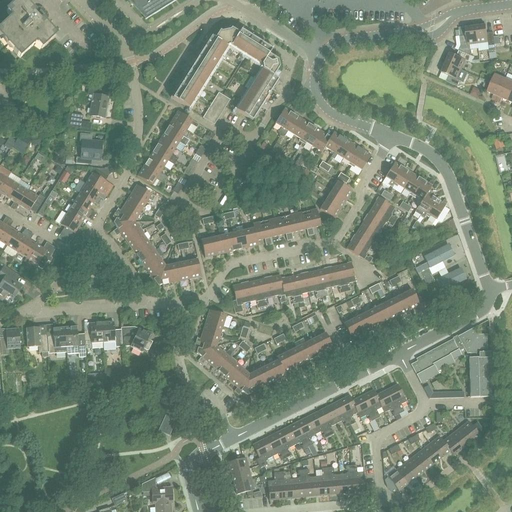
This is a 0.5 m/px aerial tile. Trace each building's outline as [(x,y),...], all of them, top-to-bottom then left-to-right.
[(40,47),(41,46),(42,46),(54,35),(42,22),(45,19),(46,18),(46,17),(46,15),(46,14),(45,13),(44,11),(42,9),(41,8),(38,8),(36,8),(40,11),(34,16),(31,13),(33,11),(21,0),(16,0),(7,9),(5,10),(11,16),(0,26),(0,36),(18,56),(34,41),(40,47)] [(127,0),(146,19),(176,0),(127,0)] [(487,33),(486,25),(475,26),(478,43),(488,42),(488,46),(495,45),(494,37),(493,32),(487,33)] [(459,36),(459,37),(460,46),(459,50),(471,56),(470,44),(478,43),(475,26),(465,27),(459,28),(460,36),(459,36)] [(252,120),(278,79),(277,78),(280,72),(277,70),(279,66),(277,60),(268,54),(272,49),(240,29),(238,33),(231,28),(230,29),(221,31),(219,30),(214,38),(211,36),(172,98),(188,108),(227,45),(230,45),(261,64),(262,69),(236,110),(252,120)] [(456,56),(450,53),(445,63),(461,70),(465,60),(472,63),(473,59),(474,57),(471,56),(459,50),(456,56)] [(460,81),(457,79),(461,70),(445,63),(441,72),(448,75),(446,81),(457,87),(460,81)] [(491,99),(495,101),(505,79),(495,74),(487,92),(493,95),(491,99)] [(495,101),(499,103),(501,98),(508,101),(511,91),(511,81),(505,79),(495,101)] [(87,94),(93,95),(89,115),(104,118),(108,97),(98,96),(99,89),(88,87),(87,94)] [(216,97),(227,104),(230,100),(218,93),(216,97)] [(227,104),(216,97),(213,101),(225,108),(227,104)] [(210,105),(222,112),(225,108),(213,101),(210,105)] [(222,112),(210,105),(208,109),(219,116),(222,112)] [(275,123),(282,127),(278,132),(279,135),(280,136),(294,114),(284,108),(275,123)] [(205,113),(217,120),(219,116),(208,109),(205,113)] [(199,125),(178,112),(172,121),(186,130),(190,124),(196,128),(199,125)] [(217,120),(205,113),(203,118),(214,125),(217,120)] [(287,131),(294,135),(303,120),(294,114),(280,136),(283,137),(285,136),(287,131)] [(65,128),(77,130),(79,117),(68,115),(65,128)] [(294,135),(303,140),(305,137),(312,126),(303,120),(294,135)] [(182,136),(186,130),(172,121),(166,130),(179,138),(183,140),(185,138),(182,136)] [(303,140),(312,146),(318,137),(321,132),(312,126),(305,137),(303,140)] [(166,130),(160,140),(175,149),(179,142),(180,144),(183,140),(179,138),(166,130)] [(207,136),(212,140),(215,135),(209,132),(207,136)] [(322,152),(325,147),(324,147),(330,137),(321,132),(318,137),(312,146),(322,152)] [(325,147),(334,152),(342,138),(333,132),(330,137),(324,147),(325,147)] [(76,158),(75,164),(91,165),(92,160),(100,160),(102,143),(91,141),(91,135),(80,134),(80,141),(82,141),(80,158),(76,158)] [(334,152),(343,158),(352,144),(342,138),(334,152)] [(502,138),(493,141),(496,150),(505,148),(502,138)] [(171,155),(175,149),(160,140),(154,149),(176,162),(178,159),(171,155)] [(262,154),(267,157),(272,149),(267,146),(263,143),(257,152),(262,155),(262,154)] [(343,158),(352,164),(361,150),(352,144),(343,158)] [(154,149),(149,158),(163,167),(167,161),(174,165),(176,162),(154,149)] [(195,155),(201,158),(204,153),(198,150),(195,155)] [(361,170),(370,156),(361,150),(352,164),(361,170)] [(272,160),(271,161),(276,164),(282,154),(277,152),(272,160)] [(38,154),(34,159),(41,163),(45,158),(38,154)] [(280,166),(285,169),(290,161),(285,158),(286,157),(282,154),(276,164),(280,166)] [(149,158),(143,167),(164,180),(166,177),(160,173),(163,167),(149,158)] [(394,162),(385,177),(390,180),(387,185),(392,188),(393,185),(404,168),(394,162)] [(290,172),(294,175),(299,166),(295,163),(290,172)] [(323,170),(328,173),(331,167),(326,164),(323,170)] [(0,188),(7,178),(10,173),(0,166),(0,188)] [(54,171),(59,175),(62,169),(57,166),(54,171)] [(152,185),(156,179),(158,181),(160,178),(164,180),(143,167),(137,176),(152,185)] [(89,172),(92,173),(85,184),(106,196),(112,186),(102,180),(105,174),(108,176),(111,172),(111,170),(92,168),(89,172)] [(189,177),(192,172),(187,168),(184,173),(189,177)] [(398,185),(404,189),(413,174),(404,168),(393,185),(397,187),(398,185)] [(305,170),(300,178),(304,181),(304,180),(306,176),(309,172),(305,169),(305,170)] [(404,189),(410,192),(408,195),(411,197),(422,180),(413,174),(404,189)] [(8,179),(7,178),(0,188),(0,197),(1,195),(8,199),(17,184),(16,184),(19,180),(10,175),(8,179)] [(58,180),(64,184),(67,179),(61,175),(58,180)] [(349,179),(344,176),(341,181),(346,184),(349,179)] [(416,196),(422,200),(427,193),(434,182),(430,180),(428,184),(422,180),(411,197),(415,199),(416,196)] [(352,191),(337,181),(331,191),(346,200),(352,191)] [(308,183),(305,187),(310,191),(313,186),(308,183)] [(11,209),(14,211),(18,205),(27,191),(17,184),(8,199),(15,203),(11,209)] [(103,200),(106,196),(85,184),(79,194),(94,203),(98,197),(103,200)] [(153,196),(151,194),(136,185),(130,195),(145,204),(149,198),(151,199),(153,196)] [(178,195),(181,190),(175,186),(172,191),(178,195)] [(44,198),(45,196),(40,193),(37,197),(27,191),(18,205),(29,212),(31,208),(36,211),(44,198)] [(331,191),(326,200),(340,209),(346,200),(331,191)] [(385,199),(389,201),(393,196),(388,193),(385,199)] [(417,208),(423,212),(422,214),(425,216),(436,199),(427,193),(422,200),(417,208)] [(79,194),(73,204),(93,217),(96,213),(90,209),(94,203),(79,194)] [(143,212),(141,210),(145,204),(130,195),(125,204),(140,213),(139,214),(141,215),(143,212)] [(395,208),(379,198),(372,208),(395,223),(398,218),(394,216),(394,217),(391,215),(392,214),(391,214),(395,208)] [(430,216),(436,220),(441,223),(449,210),(444,207),(447,202),(444,200),(442,203),(436,199),(425,216),(429,218),(430,216)] [(320,209),(334,219),(340,209),(326,200),(320,209)] [(50,204),(45,201),(38,212),(43,215),(50,204)] [(73,204),(66,214),(81,223),(85,217),(91,220),(93,217),(73,204)] [(134,222),(139,214),(140,213),(125,204),(121,211),(118,209),(116,212),(134,222)] [(372,208),(366,218),(382,228),(385,223),(386,223),(387,222),(389,223),(389,225),(392,227),(395,223),(372,208)] [(320,226),(317,211),(316,209),(305,212),(311,236),(314,235),(312,228),(320,226)] [(116,236),(120,234),(119,232),(134,222),(116,212),(113,217),(115,219),(113,223),(117,229),(113,231),(116,236)] [(299,231),(306,229),(308,236),(311,236),(305,212),(295,214),(299,231)] [(66,238),(70,231),(74,234),(81,223),(66,214),(60,225),(65,228),(61,234),(66,238)] [(291,233),(292,232),(299,231),(295,214),(284,217),(290,240),(293,240),(291,233)] [(0,234),(9,220),(5,217),(2,223),(0,221),(0,234)] [(278,236),(285,234),(287,241),(290,240),(284,217),(274,219),(278,236)] [(366,218),(359,228),(382,243),(382,242),(384,244),(387,240),(381,236),(381,237),(379,236),(380,235),(378,234),(382,228),(366,218)] [(270,237),(272,237),(278,236),(274,219),(263,221),(269,245),(272,245),(270,237)] [(0,242),(5,245),(6,246),(7,246),(16,232),(9,227),(12,222),(9,220),(0,234),(0,242)] [(253,224),(253,227),(257,240),(264,239),(266,246),(269,245),(263,221),(253,224)] [(119,232),(120,234),(125,241),(142,230),(140,227),(138,228),(134,222),(119,232)] [(164,228),(160,224),(155,228),(159,232),(164,228)] [(425,227),(420,224),(417,230),(421,232),(425,227)] [(250,227),(250,229),(243,231),(247,248),(258,246),(257,240),(253,227),(250,227)] [(359,228),(353,238),(369,249),(373,243),(374,244),(375,243),(377,244),(376,245),(379,247),(382,243),(359,228)] [(14,256),(16,252),(17,253),(29,233),(26,230),(22,236),(16,232),(7,246),(15,251),(13,255),(14,256)] [(125,241),(132,250),(146,240),(142,234),(144,233),(142,230),(125,241)] [(243,231),(236,232),(236,231),(232,232),(237,250),(247,248),(243,231)] [(229,234),(222,236),(226,253),(237,250),(232,232),(229,232),(229,234)] [(17,253),(27,259),(36,244),(30,240),(33,235),(29,233),(17,253)] [(58,239),(66,243),(68,240),(59,235),(58,237),(58,239)] [(222,236),(215,237),(215,236),(211,237),(215,255),(226,253),(222,236)] [(205,258),(212,256),(215,255),(211,237),(208,237),(208,239),(201,241),(205,258)] [(347,249),(364,260),(369,263),(372,259),(369,256),(368,257),(366,256),(367,255),(366,254),(369,249),(353,238),(347,249)] [(150,246),(146,240),(132,250),(138,259),(154,248),(152,245),(150,246)] [(55,249),(46,243),(43,248),(36,244),(27,259),(37,265),(38,267),(41,269),(42,269),(55,249)] [(449,245),(424,257),(429,268),(435,265),(441,278),(449,274),(443,263),(455,257),(449,245)] [(158,257),(155,252),(157,251),(154,248),(138,259),(144,268),(159,258),(158,257)] [(421,256),(414,259),(421,270),(427,267),(421,256)] [(160,257),(158,257),(159,258),(144,268),(150,276),(150,277),(165,266),(161,261),(163,260),(160,257)] [(193,260),(186,262),(190,279),(201,277),(197,259),(197,258),(192,259),(193,260)] [(175,263),(175,264),(179,282),(190,279),(186,262),(179,263),(179,262),(175,263)] [(348,284),(355,282),(351,263),(339,266),(344,293),(350,291),(349,287),(348,288),(347,285),(349,285),(348,284)] [(171,283),(179,282),(175,264),(165,266),(169,288),(172,287),(171,283)] [(149,284),(154,281),(157,286),(162,285),(163,289),(169,288),(165,266),(150,277),(150,276),(146,279),(149,284)] [(338,287),(340,287),(340,289),(339,290),(340,294),(344,293),(339,266),(327,269),(331,288),(338,286),(338,287)] [(429,268),(428,269),(431,275),(437,272),(435,266),(429,269),(429,268)] [(15,282),(18,276),(4,267),(0,272),(0,281),(3,283),(0,286),(0,294),(3,297),(6,293),(14,297),(21,286),(15,282)] [(327,269),(315,271),(321,298),(327,297),(326,293),(324,293),(324,291),(325,290),(325,289),(331,288),(327,269)] [(423,279),(431,275),(428,269),(420,273),(423,279)] [(464,269),(454,275),(458,283),(469,278),(464,269)] [(315,293),(316,292),(317,295),(316,295),(316,299),(321,298),(315,271),(304,274),(308,293),(315,292),(315,293)] [(304,274),(292,277),(298,303),(304,302),(303,298),(301,298),(301,296),(302,296),(302,294),(308,293),(304,274)] [(431,275),(423,279),(426,285),(434,281),(431,275)] [(286,302),(285,298),(285,299),(279,276),(268,278),(272,297),(278,296),(279,297),(280,296),(281,299),(279,299),(280,303),(286,302)] [(291,298),(293,298),(293,300),(292,300),(293,304),(298,303),(292,277),(281,279),(280,276),(279,276),(285,299),(285,298),(291,297),(291,298)] [(268,278),(256,281),(262,307),(267,306),(266,302),(265,303),(264,300),(266,300),(266,299),(272,297),(268,278)] [(255,302),(257,302),(257,304),(256,304),(257,309),(262,307),(256,281),(244,284),(249,303),(255,301),(255,302)] [(232,301),(235,313),(242,312),(241,305),(242,305),(242,304),(249,303),(244,284),(232,286),(235,301),(232,301)] [(373,286),(368,288),(371,294),(376,292),(373,286)] [(412,290),(402,295),(409,311),(420,306),(412,290)] [(402,295),(392,300),(400,315),(409,311),(402,295)] [(353,306),(358,304),(355,298),(350,300),(353,306)] [(348,309),(353,307),(353,306),(350,300),(345,303),(348,309)] [(392,300),(383,304),(390,320),(400,315),(392,300)] [(345,303),(340,305),(343,311),(348,309),(345,303)] [(383,304),(373,309),(381,325),(390,320),(383,304)] [(373,309),(363,314),(371,330),(381,325),(373,309)] [(232,318),(226,316),(209,311),(206,321),(222,327),(229,328),(232,318)] [(363,314),(354,319),(362,334),(371,330),(363,314)] [(344,324),(352,339),(362,334),(354,319),(344,324)] [(219,337),(222,327),(206,321),(203,332),(219,337)] [(115,347),(121,347),(122,347),(121,330),(114,330),(113,322),(102,323),(103,343),(115,342),(115,347)] [(244,322),(241,333),(247,335),(248,329),(250,323),(244,322)] [(90,324),(91,335),(84,336),(84,337),(84,345),(85,350),(91,349),(103,348),(103,343),(102,323),(90,324)] [(79,360),(85,360),(85,357),(85,350),(84,345),(84,337),(77,338),(76,327),(64,328),(66,354),(78,353),(79,358),(79,360)] [(27,347),(38,347),(38,353),(42,353),(42,358),(47,357),(47,354),(48,354),(47,340),(47,339),(40,339),(39,328),(26,329),(27,347)] [(53,329),(53,340),(47,340),(48,354),(66,353),(64,328),(53,329)] [(139,329),(132,343),(131,328),(121,328),(121,330),(122,347),(130,346),(142,352),(143,349),(148,351),(152,342),(149,341),(153,334),(147,331),(147,333),(139,329)] [(474,328),(453,339),(459,351),(464,349),(466,354),(470,354),(471,358),(490,358),(489,353),(487,353),(487,335),(477,335),(474,328)] [(5,330),(6,341),(0,340),(0,352),(0,356),(9,355),(8,349),(20,348),(18,329),(5,330)] [(202,364),(205,361),(216,347),(219,337),(203,332),(200,339),(197,338),(194,347),(197,348),(196,353),(201,357),(198,361),(202,364)] [(333,349),(325,334),(315,339),(323,354),(333,349)] [(313,359),(323,354),(315,339),(305,344),(313,359)] [(453,339),(445,344),(453,360),(461,355),(459,351),(453,339)] [(304,364),(313,359),(305,344),(296,348),(304,364)] [(445,344),(436,348),(446,367),(454,362),(453,360),(445,344)] [(205,361),(213,367),(224,354),(216,347),(205,361)] [(294,369),(304,364),(296,348),(286,353),(294,369)] [(436,348),(427,353),(438,374),(437,371),(446,367),(436,348)] [(285,373),(294,369),(286,353),(277,358),(285,373)] [(427,353),(418,358),(429,379),(438,374),(427,353)] [(213,367),(221,374),(232,361),(224,354),(213,367)] [(278,361),(268,365),(276,381),(286,376),(285,373),(277,358),(276,358),(278,361)] [(411,365),(420,383),(429,379),(418,358),(416,359),(417,361),(411,365)] [(490,358),(471,358),(469,358),(469,368),(490,368),(490,358)] [(221,374),(229,381),(241,368),(232,361),(221,374)] [(268,365),(258,370),(266,386),(276,381),(268,365)] [(229,381),(237,388),(249,375),(241,368),(229,381)] [(490,378),(490,368),(469,368),(469,378),(490,378)] [(238,395),(241,391),(246,396),(250,394),(252,397),(261,393),(259,390),(266,386),(258,370),(249,375),(237,388),(234,391),(238,395)] [(490,388),(490,378),(469,378),(469,388),(490,388)] [(439,379),(433,381),(437,391),(442,388),(439,379)] [(397,385),(386,390),(399,414),(403,411),(400,405),(406,402),(397,385)] [(470,398),(473,398),(473,400),(477,400),(477,398),(491,397),(490,388),(469,388),(470,398)] [(375,411),(381,408),(382,407),(376,396),(373,390),(362,396),(375,419),(379,417),(375,411)] [(384,413),(390,410),(394,416),(399,414),(386,390),(376,396),(382,407),(381,408),(384,413)] [(429,399),(433,399),(437,399),(437,393),(433,393),(431,390),(426,394),(429,399)] [(349,396),(338,401),(350,425),(355,423),(352,416),(357,413),(358,413),(352,401),(349,396)] [(360,418),(366,415),(370,422),(375,419),(362,396),(352,401),(358,413),(357,413),(360,418)] [(338,401),(327,407),(336,424),(342,421),(346,427),(350,425),(338,401)] [(330,427),(333,425),(336,424),(327,407),(317,412),(329,436),(334,434),(330,427)] [(315,435),(321,432),(324,438),(329,436),(317,412),(306,418),(315,435)] [(165,415),(158,431),(169,436),(176,420),(165,415)] [(313,445),(309,438),(315,435),(306,418),(296,423),(308,447),(310,452),(315,450),(312,445),(313,445)] [(468,422),(459,429),(470,443),(479,436),(468,422)] [(293,446),(299,443),(303,450),(308,447),(296,423),(285,429),(293,446)] [(288,449),(293,446),(285,429),(274,434),(287,458),(291,456),(288,449)] [(459,429),(451,435),(462,450),(470,443),(459,429)] [(270,458),(278,454),(281,461),(287,458),(274,434),(261,441),(270,458)] [(462,450),(451,435),(443,442),(442,442),(450,452),(449,452),(453,457),(462,450)] [(441,458),(449,452),(450,452),(442,442),(443,442),(439,437),(430,444),(441,458)] [(267,465),(265,460),(270,458),(261,441),(252,446),(258,459),(256,460),(260,468),(267,465)] [(430,444),(421,450),(433,465),(441,458),(430,444)] [(421,450),(413,457),(424,471),(433,465),(421,450)] [(228,463),(231,474),(249,469),(246,458),(236,461),(235,456),(229,457),(230,462),(228,463)] [(413,457),(404,464),(415,478),(424,471),(413,457)] [(404,464),(396,470),(407,485),(415,478),(404,464)] [(346,474),(339,475),(341,494),(353,493),(351,466),(345,467),(346,474)] [(366,492),(364,473),(357,474),(356,466),(351,466),(353,493),(366,492)] [(322,476),(316,477),(317,496),(329,495),(327,468),(321,469),(322,476)] [(339,475),(333,475),(332,468),(327,468),(329,495),(341,494),(339,475)] [(231,474),(234,484),(251,479),(249,469),(231,474)] [(298,479),(292,479),(293,498),(305,497),(303,470),(297,471),(298,479)] [(316,477),(309,478),(308,470),(303,470),(305,497),(317,496),(316,477)] [(398,492),(407,485),(396,470),(387,477),(398,492)] [(292,479),(285,480),(284,472),(279,473),(282,499),(293,498),(292,479)] [(267,481),(269,500),(282,499),(279,473),(273,473),(274,481),(267,481)] [(164,484),(174,481),(172,474),(162,477),(164,484)] [(171,488),(156,489),(155,478),(142,484),(142,492),(151,492),(152,504),(155,504),(155,511),(170,511),(170,503),(172,503),(171,488)] [(254,490),(251,479),(234,484),(236,495),(246,492),(247,497),(253,496),(252,491),(254,490)] [(126,500),(123,494),(111,499),(115,506),(126,500)]
